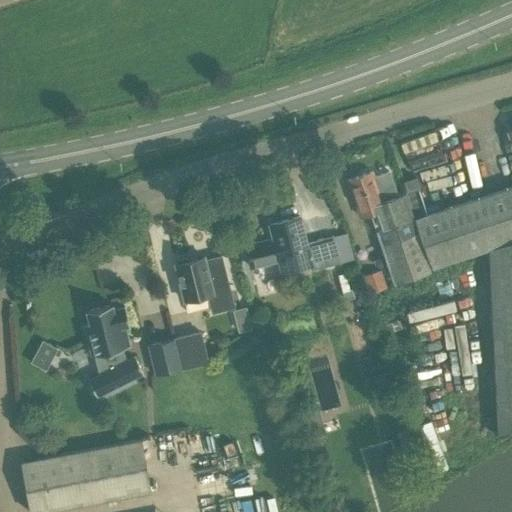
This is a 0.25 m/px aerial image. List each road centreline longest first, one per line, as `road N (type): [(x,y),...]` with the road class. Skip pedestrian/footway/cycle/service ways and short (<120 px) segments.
road 1 (primary): [(0,166),(308,93),(511,14)]
road 2 (residential): [(45,237),(160,186),(511,81)]
